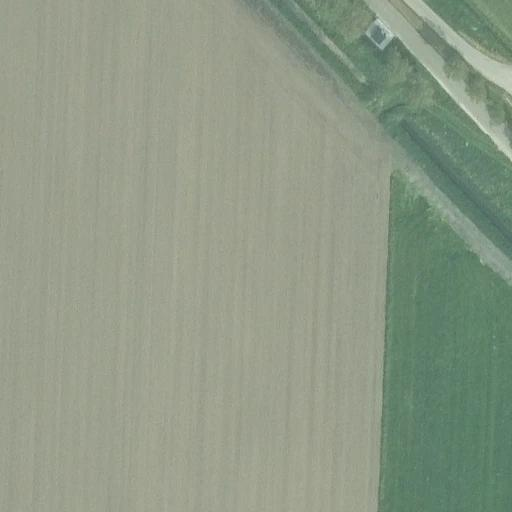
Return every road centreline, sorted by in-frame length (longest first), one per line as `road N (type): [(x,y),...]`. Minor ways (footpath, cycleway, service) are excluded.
road 1 (tertiary): [(374,0),(511,147)]
road 2 (unclassified): [(511,84),(416,0)]
